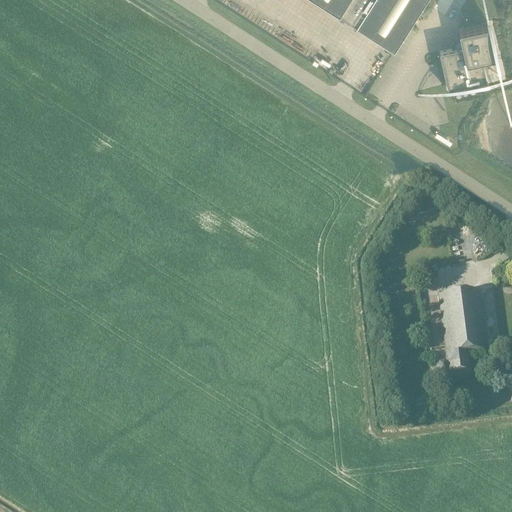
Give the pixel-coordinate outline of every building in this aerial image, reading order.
[(316,0),(339,14),(338,16),(355,27),(356,25),(394,49),(408,27),(422,5),(424,0),(316,0)] [(452,44),(453,48),(440,51),(448,89),(486,81),(481,58),(496,55),(490,24),(459,31),(460,36),(456,37),(452,44)] [(360,68),(369,74),(371,70),(363,64),(360,68)] [(468,255),(475,253),(467,227),(454,231),(459,250),(466,248),(468,255)] [(473,289),(432,293),(438,359),(430,360),(432,373),(462,370),(460,350),(478,349),(473,289)]
